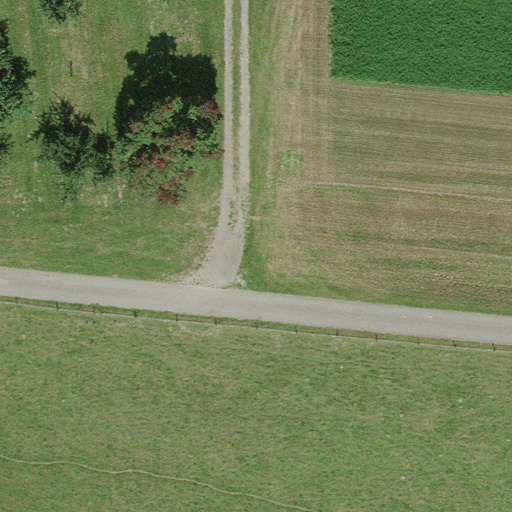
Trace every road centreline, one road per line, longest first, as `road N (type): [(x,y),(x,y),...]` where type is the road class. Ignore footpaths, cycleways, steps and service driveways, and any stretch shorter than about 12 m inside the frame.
road 1 (unclassified): [(511,335),(0,283)]
road 2 (track): [(241,0),(235,214),(213,304)]
